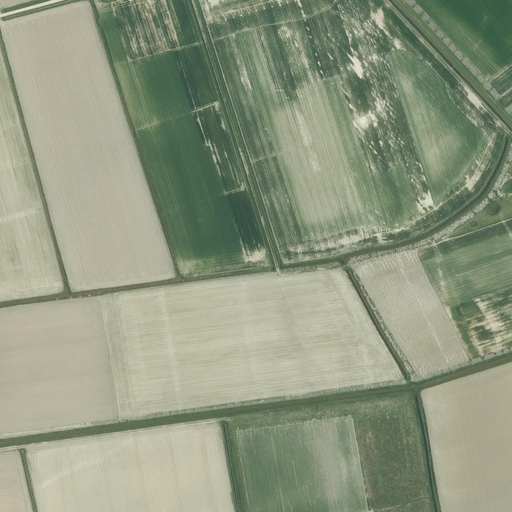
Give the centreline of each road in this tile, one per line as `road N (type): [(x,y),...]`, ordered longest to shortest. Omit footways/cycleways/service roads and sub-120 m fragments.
road 1 (track): [(192,0),(278,273)]
road 2 (track): [(0,450),(222,420)]
